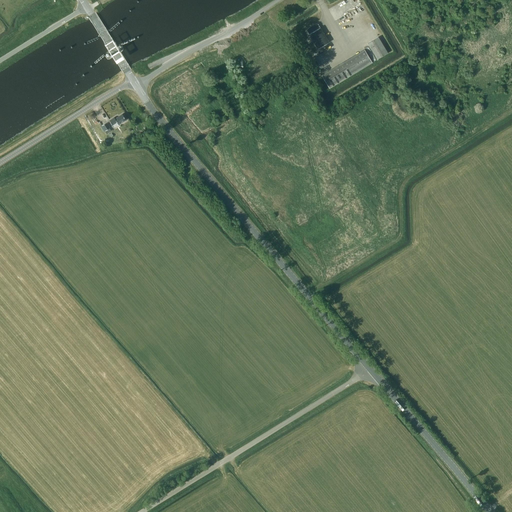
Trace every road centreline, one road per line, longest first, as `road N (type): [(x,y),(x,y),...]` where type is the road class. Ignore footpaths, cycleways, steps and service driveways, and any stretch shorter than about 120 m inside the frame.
road 1 (secondary): [(369,369),(135,83)]
road 2 (secondary): [(489,511),(369,369)]
road 3 (unclassified): [(279,0),(135,83)]
road 4 (tertiary): [(0,162),(135,83)]
